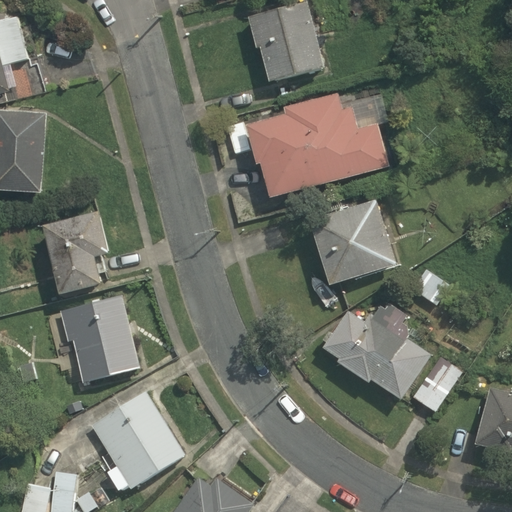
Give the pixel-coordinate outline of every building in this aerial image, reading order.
[(263,49),(273,85),(327,70),(309,4),(252,20),(260,50),(263,49)] [(0,97),(12,95),(11,90),(19,89),(13,65),(31,61),(20,18),(0,23),(0,97)] [(265,165),(274,200),(392,168),(380,123),(359,129),(354,107),(345,110),(341,95),(286,109),(288,117),(250,128),(260,166),(265,165)] [(0,191),(47,195),(53,115),(0,111),(0,191)] [(469,144),(456,135),(446,150),(460,159),(469,144)] [(313,222),(334,287),(400,266),(379,201),(313,222)] [(47,228),(65,297),(108,286),(101,259),(115,255),(104,213),(47,228)] [(414,292),(439,308),(452,287),(428,271),(414,292)] [(76,342),(87,384),(143,369),(125,296),(62,312),(70,343),(76,342)] [(375,382),(405,402),(435,357),(405,337),(411,328),(405,324),(409,319),(392,307),(388,313),(382,309),(376,318),(372,315),(367,323),(351,313),(326,350),(342,361),(340,363),(373,385),(375,382)] [(415,399),(438,414),(463,376),(440,361),(415,399)] [(65,376),(68,390),(77,388),(74,374),(65,376)] [(511,394),(492,389),(478,445),(511,453),(511,394)] [(93,426),(118,465),(109,471),(121,490),(130,484),(134,490),(188,456),(148,392),(93,426)] [(0,443),(11,441),(0,399),(0,443)] [(53,511),(74,511),(78,475),(57,473),(53,511)] [(178,511),(252,511),(256,506),(218,480),(213,487),(201,479),(178,511)] [(23,511),(49,511),(54,490),(28,485),(23,511)] [(87,511),(96,506),(97,506),(89,492),(78,499),(85,511),(87,511)]
